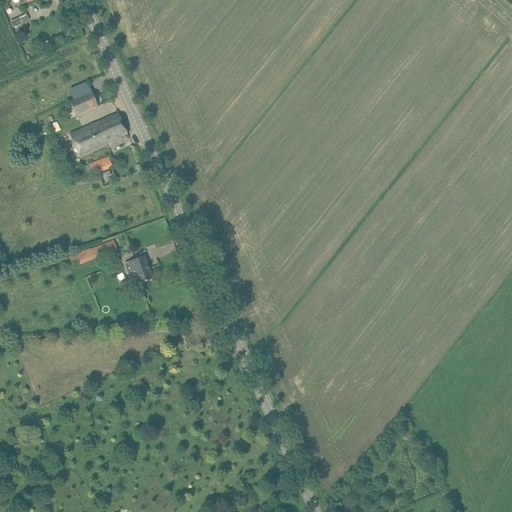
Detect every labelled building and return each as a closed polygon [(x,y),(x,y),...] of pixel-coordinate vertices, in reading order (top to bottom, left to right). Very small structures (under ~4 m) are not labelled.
[(12,28),(27,21),(24,14),(9,21),(12,28)] [(97,105),(91,92),(69,102),(75,115),(97,105)] [(79,157),(118,138),(127,134),(118,113),(69,135),(79,157)] [(89,165),(92,174),(112,166),(109,157),(89,165)] [(110,253),(106,243),(76,254),(77,257),(72,259),(74,263),(79,261),(80,264),(110,253)] [(126,270),(132,286),(152,279),(143,256),(127,262),(130,269),(126,270)]
